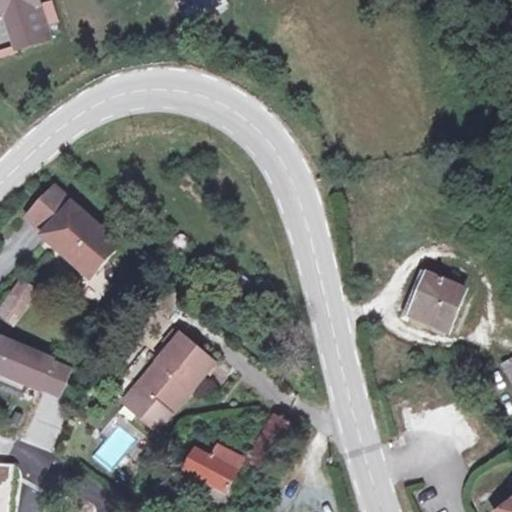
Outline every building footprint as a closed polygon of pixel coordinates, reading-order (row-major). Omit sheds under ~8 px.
[(0,0),(0,16),(14,13),(16,19),(11,20),(19,48),(53,38),(42,0),(0,0)] [(180,0),(179,1),(190,23),(228,4),(225,0),(180,0)] [(95,278),(120,248),(55,192),(30,222),(95,278)] [(426,281),(411,315),(448,331),(463,298),(426,281)] [(24,289),(11,307),(25,317),(38,298),(24,289)] [(13,330),(25,317),(11,307),(0,321),(13,330)] [(157,434),(172,417),(166,412),(182,391),(190,397),(215,369),(175,336),(166,346),(173,352),(139,389),(153,401),(139,419),(157,434)] [(0,362),(5,365),(0,376),(0,390),(23,399),(26,390),(41,396),(47,382),(50,375),(69,382),(72,375),(2,346),(0,349),(0,362)] [(47,382),(41,396),(59,404),(69,382),(50,375),(47,382)] [(153,401),(139,389),(124,405),(139,419),(153,401)] [(172,417),(190,397),(182,391),(166,412),(172,417)] [(43,403),(31,444),(54,451),(66,410),(43,403)] [(291,434),(271,424),(250,462),(269,474),(291,434)] [(111,471),(136,442),(119,428),(95,457),(111,471)] [(223,494),(241,460),(219,448),(213,457),(195,447),(182,473),(223,494)] [(0,463),(0,492),(11,494),(13,465),(0,463)] [(0,492),(0,511),(9,511),(11,494),(0,492)]
